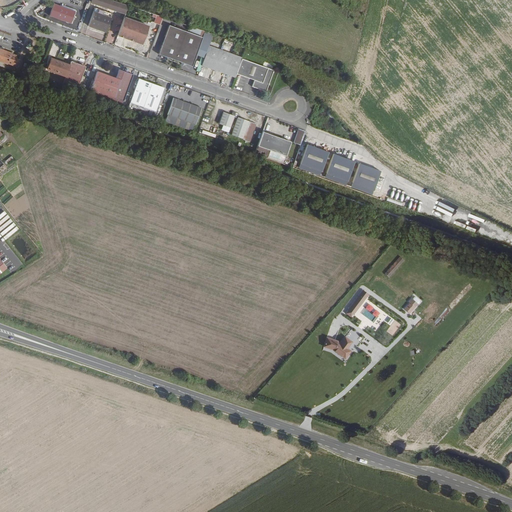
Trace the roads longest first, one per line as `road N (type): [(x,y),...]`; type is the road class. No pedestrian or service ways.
road 1 (primary): [(41,344),(511,505)]
road 2 (unclassified): [(274,112),(66,36)]
